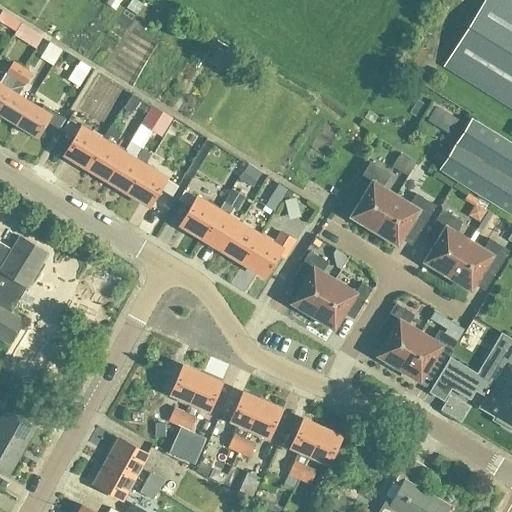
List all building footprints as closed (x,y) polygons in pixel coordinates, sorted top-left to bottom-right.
[(112,0),(110,3),(117,11),(130,0),(112,0)] [(483,0),(443,65),(511,107),(511,1),(509,0),(483,0)] [(0,16),(18,34),(25,26),(7,9),(0,16)] [(54,64),(63,50),(51,42),(42,57),(54,64)] [(14,60),(6,73),(0,81),(0,103),(24,66),(14,60)] [(68,79),(79,86),(88,72),(77,65),(68,79)] [(0,103),(0,114),(16,124),(27,106),(30,100),(18,93),(24,84),(25,85),(33,72),(24,66),(0,103)] [(30,100),(27,106),(16,124),(36,137),(46,121),(59,129),(66,117),(45,104),(42,108),(30,100)] [(173,117),(165,112),(165,111),(155,105),(143,124),(163,135),(173,117)] [(444,109),(434,128),(447,134),(457,115),(444,109)] [(511,214),(511,143),(471,118),(440,169),(511,214)] [(87,168),(104,141),(69,120),(62,131),(74,139),(65,154),(87,168)] [(104,141),(87,168),(107,180),(124,153),(114,147),(123,132),(113,126),(104,141)] [(134,159),(124,153),(107,180),(127,192),(144,165),(150,155),(140,149),(134,159)] [(353,190),(363,196),(351,216),(374,231),(396,195),(373,181),(380,169),(370,163),(353,190)] [(178,185),(144,165),(127,192),(149,205),(159,189),(171,197),(178,185)] [(274,211),(282,201),(284,197),(289,189),(279,182),(264,205),(274,211)] [(203,238),(219,211),(184,190),(177,201),(190,208),(180,224),(203,238)] [(410,204),(396,195),(374,231),(397,245),(410,225),(420,231),(436,206),(417,194),(410,204)] [(447,276),(469,240),(457,233),(462,222),(442,210),(426,235),(437,241),(424,262),(447,276)] [(239,223),(219,211),(203,238),(223,250),(239,223)] [(223,250),(243,262),(260,235),(239,223),(223,250)] [(274,244),(260,235),(243,262),(265,276),(279,254),(284,257),(295,239),(282,231),(274,244)] [(0,335),(8,341),(21,319),(11,313),(48,252),(20,236),(12,249),(0,241),(0,335)] [(469,240),(447,276),(471,290),(483,270),(493,276),(509,251),(490,239),(484,249),(469,240)] [(292,303),(313,316),(335,280),(322,273),(328,262),(310,251),(294,277),(304,283),(292,303)] [(335,280),(313,316),(334,329),(347,309),(356,314),(372,289),(362,283),(356,293),(335,280)] [(399,368),(421,332),(408,325),(414,315),(396,303),(380,329),(390,335),(377,355),(399,368)] [(433,340),(421,332),(399,368),(420,381),(433,361),(443,367),(458,341),(439,330),(433,340)] [(504,368),(494,384),(511,395),(511,338),(503,333),(496,346),(505,352),(498,364),(504,368)] [(449,357),(441,372),(458,382),(455,388),(470,397),(475,388),(487,395),(480,406),(496,416),(494,419),(510,429),(511,425),(511,395),(494,384),(449,357)] [(170,394),(190,402),(202,374),(183,366),(170,394)] [(222,383),(202,374),(190,402),(179,425),(181,426),(189,430),(200,407),(209,411),(222,383)] [(0,419),(0,440),(20,451),(33,427),(9,413),(16,399),(0,389),(0,408),(4,411),(0,419)] [(245,439),(250,429),(262,401),(243,392),(230,420),(239,424),(229,447),(239,452),(245,439)] [(262,401),(250,429),(269,438),(282,410),(262,401)] [(179,425),(185,411),(175,406),(168,421),(179,425)] [(306,465),(310,456),(322,428),(303,419),(290,447),(299,451),(289,474),(299,479),(306,465)] [(189,430),(181,426),(169,452),(195,464),(207,437),(190,430),(189,430)] [(342,436),(322,428),(310,456),(329,465),(342,436)] [(134,476),(147,454),(120,438),(107,461),(134,476)] [(245,439),(239,452),(250,457),(256,444),(245,439)] [(0,472),(6,476),(20,451),(0,440),(0,472)] [(121,499),(134,476),(107,461),(94,483),(121,499)] [(316,469),(306,465),(299,479),(310,484),(316,469)] [(236,496),(250,502),(261,478),(247,471),(236,496)] [(150,472),(145,481),(158,489),(164,479),(150,472)] [(445,511),(449,506),(404,480),(392,500),(388,499),(380,507),(376,511),(445,511)] [(153,499),(158,489),(145,481),(139,491),(153,499)] [(124,511),(150,511),(131,501),(124,511)]
